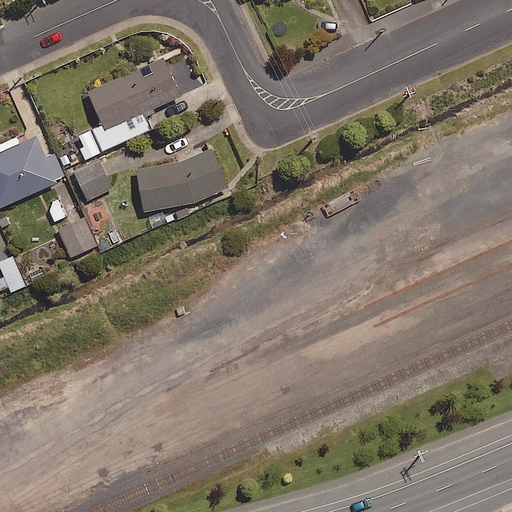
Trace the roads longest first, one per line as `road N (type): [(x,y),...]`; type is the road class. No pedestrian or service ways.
road 1 (residential): [(511,9),(285,109),(262,99),(211,0)]
road 2 (unclassified): [(511,455),(369,511)]
road 3 (residential): [(0,51),(115,0)]
